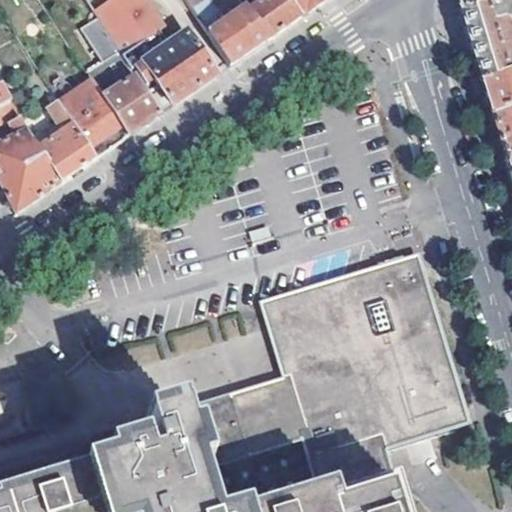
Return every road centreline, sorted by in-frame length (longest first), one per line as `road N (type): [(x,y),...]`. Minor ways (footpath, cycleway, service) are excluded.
road 1 (secondary): [(0,269),(391,0)]
road 2 (residential): [(511,356),(399,0)]
